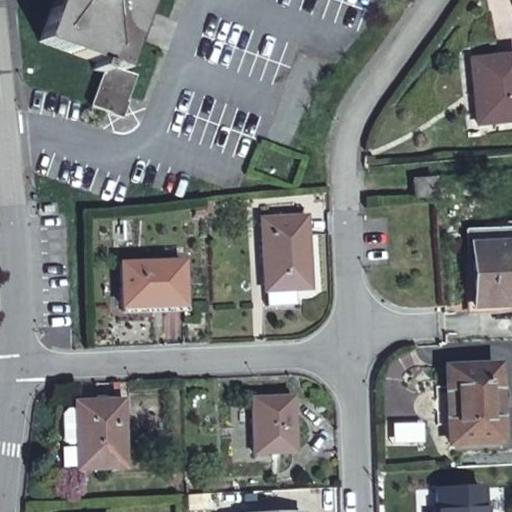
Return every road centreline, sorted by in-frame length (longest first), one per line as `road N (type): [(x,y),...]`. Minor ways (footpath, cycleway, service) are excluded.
road 1 (residential): [(351,355),(347,126),(432,0)]
road 2 (residential): [(17,368),(351,355)]
road 3 (residential): [(0,84),(19,265),(17,368)]
road 4 (unknown): [(5,130),(89,145),(116,141),(140,122),(164,61)]
road 5 (residential): [(355,511),(351,355)]
road 6 (residential): [(17,368),(4,511)]
road 7 (unknown): [(164,61),(278,103)]
